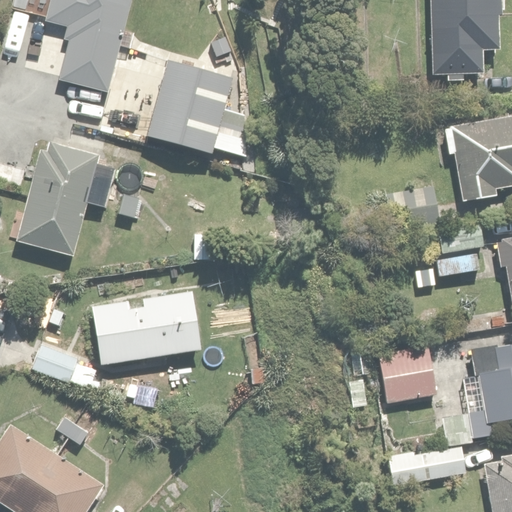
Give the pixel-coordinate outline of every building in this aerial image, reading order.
[(502,0),(432,0),(435,72),(490,70),(489,53),(504,53),(502,0)] [(511,119),(451,130),(464,205),(500,199),(498,188),(511,185),(511,119)] [(105,158),(42,142),(19,240),(82,255),(105,158)] [(141,196),(120,192),(115,214),(136,219),(141,196)] [(198,291),(97,302),(104,362),(205,351),(198,291)] [(82,354),(39,340),(31,368),(73,382),(82,354)] [(437,344),(382,351),(389,408),(443,401),(437,344)] [(511,344),(489,348),(474,350),(477,374),(464,376),(469,413),(450,415),(453,442),(499,436),(497,423),(511,421),(511,344)] [(93,430),(63,413),(52,432),(83,449),(93,430)] [(91,511),(110,483),(15,424),(0,447),(0,501),(17,511),(91,511)] [(511,511),(511,459),(490,462),(497,511),(511,511)]
